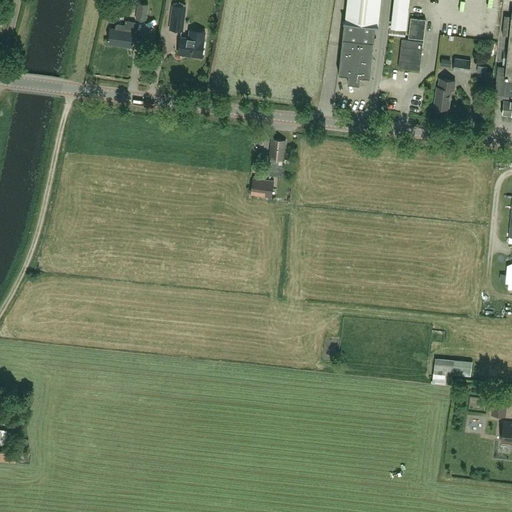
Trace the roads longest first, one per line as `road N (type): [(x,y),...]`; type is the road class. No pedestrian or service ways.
road 1 (tertiary): [(511,141),(62,87)]
road 2 (track): [(0,313),(32,249),(71,89)]
